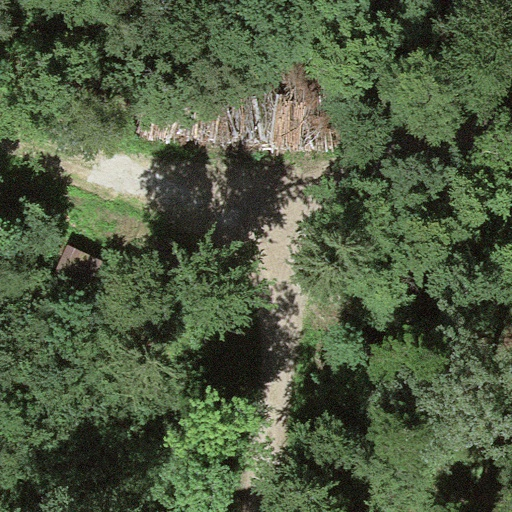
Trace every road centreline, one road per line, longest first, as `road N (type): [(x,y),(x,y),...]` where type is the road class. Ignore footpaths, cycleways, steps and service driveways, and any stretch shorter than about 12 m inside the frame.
road 1 (track): [(254,511),(244,375),(293,238),(332,188),(383,154),(511,132)]
road 2 (track): [(0,131),(293,238)]
